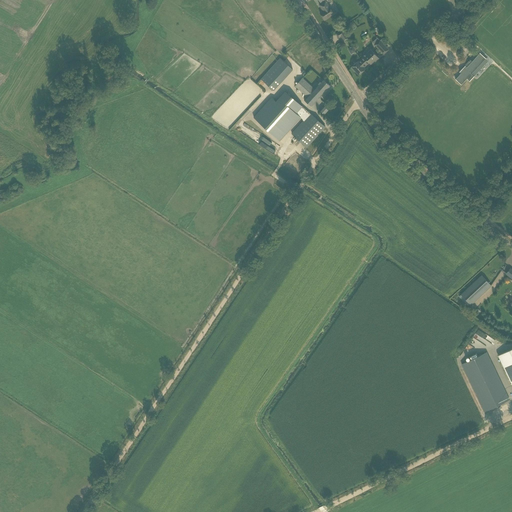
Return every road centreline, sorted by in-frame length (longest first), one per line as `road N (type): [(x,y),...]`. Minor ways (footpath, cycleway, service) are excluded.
road 1 (track): [(82,511),(299,188)]
road 2 (track): [(318,511),(511,417)]
road 3 (tertiary): [(511,246),(401,156),(358,100)]
road 4 (tertiary): [(358,100),(471,0)]
